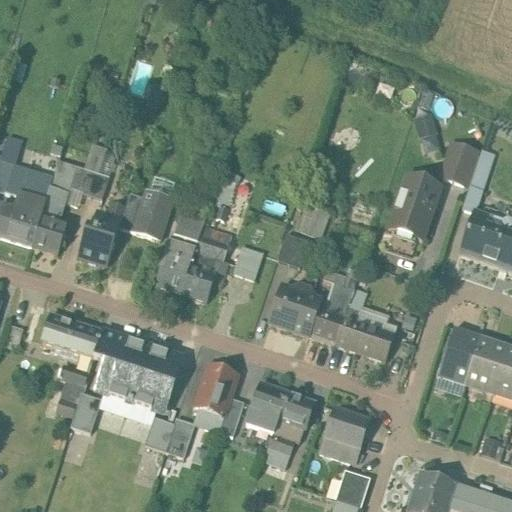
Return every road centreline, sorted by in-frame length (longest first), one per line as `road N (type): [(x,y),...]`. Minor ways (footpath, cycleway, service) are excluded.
road 1 (residential): [(0,273),(406,403)]
road 2 (residential): [(406,403),(436,308),(455,289),(511,301)]
road 3 (residential): [(511,479),(396,442)]
